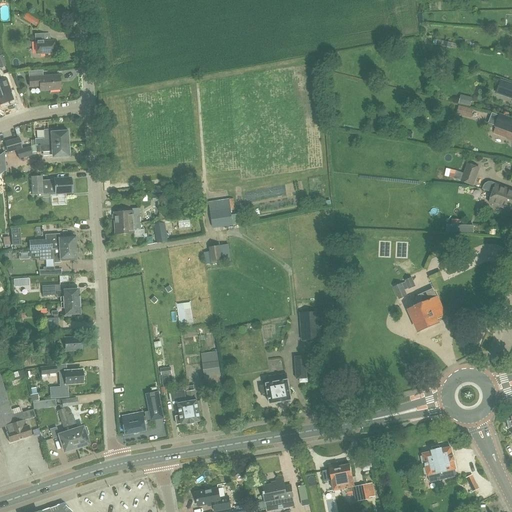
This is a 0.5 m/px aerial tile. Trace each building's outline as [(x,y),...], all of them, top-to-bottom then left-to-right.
[(22,18),(35,27),(39,21),(25,12),(22,18)] [(35,37),(36,54),(54,53),(53,40),(42,41),(42,37),(35,37)] [(28,71),(29,87),(39,86),(39,91),(59,89),(58,75),(42,76),(42,70),(28,71)] [(0,103),(12,99),(9,91),(10,91),(5,78),(0,80),(0,103)] [(495,93),(511,99),(511,85),(500,81),(495,93)] [(473,109),(458,105),(456,114),(471,118),(473,109)] [(487,124),(511,133),(511,120),(499,116),(498,116),(498,117),(491,114),(487,124)] [(67,144),(67,139),(68,138),(68,134),(67,133),(67,132),(52,133),(51,130),(44,130),(44,139),(35,140),(35,146),(35,145),(35,146),(67,144)] [(19,138),(4,142),(7,152),(22,148),(19,138)] [(35,146),(16,151),(18,159),(31,155),(36,155),(36,152),(41,152),(41,153),(52,152),(52,157),(68,156),(68,155),(69,154),(69,150),(68,150),(67,144),(35,146),(35,145),(35,146)] [(322,174),(322,164),(308,164),(308,173),(322,174)] [(473,186),(480,168),(467,164),(463,174),(461,181),(473,186)] [(461,181),(463,174),(456,171),(454,178),(461,181)] [(41,177),(31,177),(32,195),(43,194),(42,192),(55,192),(55,194),(71,193),(70,179),(54,180),(48,181),(48,182),(42,183),(41,177)] [(358,184),(344,177),(337,193),(351,199),(358,184)] [(483,186),(482,189),(493,193),(492,194),(511,201),(511,190),(495,185),(496,184),(491,182),(489,182),(485,183),(483,186)] [(151,188),(152,194),(166,193),(166,186),(151,188)] [(489,204),(511,211),(511,201),(492,194),(489,204)] [(152,196),(153,202),(159,202),(159,204),(160,220),(165,220),(164,205),(169,205),(167,195),(152,196)] [(208,202),(212,229),(233,225),(231,209),(233,209),(232,199),(229,200),(229,199),(208,202)] [(133,211),(114,213),(114,222),(123,221),(123,223),(133,222),(133,224),(141,224),(140,209),(133,209),(133,211)] [(189,220),(178,221),(179,228),(190,226),(189,220)] [(473,224),(459,224),(459,220),(451,220),(451,223),(446,223),(445,231),(473,232),(473,224)] [(123,221),(114,222),(115,235),(142,233),(142,230),(141,230),(141,224),(133,224),(133,222),(123,223),(123,221)] [(164,222),(154,223),(158,242),(167,240),(164,222)] [(50,239),(29,241),(30,250),(75,248),(74,237),(58,238),(58,237),(50,237),(50,239)] [(204,253),(205,264),(212,263),(213,268),(223,266),(222,261),(230,260),(228,246),(209,248),(210,253),(204,253)] [(75,248),(30,250),(31,259),(40,258),(40,260),(53,259),(53,263),(61,263),(61,260),(76,259),(75,248)] [(405,281),(408,290),(415,286),(411,277),(405,281)] [(393,287),(399,300),(407,296),(402,283),(393,287)] [(60,285),(41,286),(42,296),(56,295),(56,297),(62,297),(62,303),(78,302),(77,290),(60,291),(60,285)] [(409,311),(418,331),(439,322),(437,318),(444,315),(436,297),(433,289),(418,296),(419,300),(414,302),(417,307),(409,311)] [(62,303),(63,315),(79,314),(78,302),(62,303)] [(189,302),(177,304),(180,324),(193,322),(189,302)] [(46,319),(46,328),(58,327),(57,311),(51,312),(51,316),(52,319),(46,319)] [(318,312),(300,314),(302,340),(321,339),(318,312)] [(41,344),(41,350),(47,350),(47,348),(53,348),(52,333),(42,334),(42,344),(41,344)] [(59,341),(59,350),(65,350),(65,352),(81,350),(80,337),(64,338),(64,340),(59,341)] [(201,354),(205,387),(222,384),(217,352),(201,354)] [(315,356),(295,357),(296,379),(299,379),(299,383),(308,383),(307,379),(306,366),(310,366),(315,356)] [(56,372),(55,365),(40,367),(41,374),(56,372)] [(160,369),(161,376),(163,387),(165,386),(170,386),(168,375),(172,374),(170,368),(160,369)] [(22,370),(10,374),(13,381),(25,378),(22,370)] [(58,372),(59,385),(83,384),(82,370),(58,372)] [(266,384),(259,385),(261,395),(268,394),(269,404),(291,400),(287,374),(265,378),(266,384)] [(0,427),(6,426),(8,432),(16,429),(14,423),(10,410),(0,377),(0,427)] [(180,415),(175,416),(177,425),(181,424),(182,425),(188,424),(191,424),(189,409),(190,408),(189,402),(186,402),(184,390),(171,393),(172,402),(180,401),(180,403),(180,404),(178,404),(180,415)] [(188,392),(187,392),(189,402),(190,408),(189,409),(191,424),(195,423),(201,422),(197,401),(195,390),(188,392)] [(146,431),(144,421),(147,420),(151,419),(151,420),(152,420),(154,420),(154,419),(160,418),(160,419),(163,418),(158,392),(146,395),(150,411),(145,412),(146,417),(143,417),(143,413),(122,417),(126,435),(146,431)] [(31,402),(32,402),(39,401),(38,394),(30,395),(31,402)] [(67,406),(77,405),(76,399),(62,401),(62,407),(64,412),(68,411),(67,406)] [(19,408),(10,410),(14,423),(16,423),(17,429),(19,429),(22,439),(31,436),(28,425),(26,426),(21,409),(19,408)] [(56,427),(49,429),(53,439),(59,437),(64,452),(75,448),(65,417),(63,409),(58,411),(63,428),(64,427),(66,433),(59,435),(56,427)] [(76,416),(82,415),(82,410),(74,411),(76,422),(77,421),(76,416)] [(75,430),(70,415),(65,417),(75,448),(88,444),(85,435),(88,434),(86,427),(82,428),(82,427),(75,430)] [(16,429),(8,432),(6,432),(9,443),(22,439),(19,429),(17,429),(16,429)] [(431,452),(422,454),(427,476),(428,476),(430,483),(457,476),(453,461),(454,461),(453,456),(452,456),(450,447),(441,450),(441,449),(431,451),(431,452)] [(329,470),(323,471),(325,482),(331,480),(331,481),(333,491),(354,487),(352,477),(353,477),(350,464),(337,467),(337,463),(328,465),(329,470)] [(466,478),(473,492),(479,489),(472,475),(466,478)] [(262,492),(261,492),(263,502),(265,502),(266,508),(282,504),(292,503),(289,486),(283,487),(281,478),(274,479),(275,484),(261,487),(262,492)] [(372,483),(359,486),(362,501),(375,498),(372,483)] [(227,497),(218,499),(216,489),(194,493),(197,506),(211,503),(213,511),(229,508),(227,497)] [(63,503),(39,511),(38,511),(70,511),(71,511),(63,503)]
